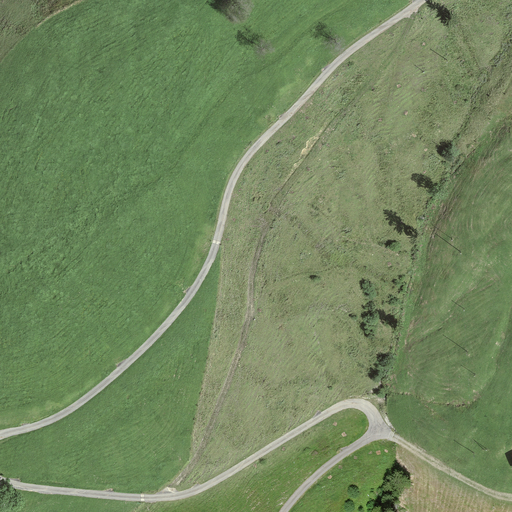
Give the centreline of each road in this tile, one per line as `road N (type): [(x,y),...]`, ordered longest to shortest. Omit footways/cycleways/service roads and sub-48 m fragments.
road 1 (track): [(422,0),(332,65),(243,161),(206,270),(143,348),(58,415),(0,435)]
road 2 (track): [(165,497),(199,451),(237,358),(263,231),(278,199),(397,46),(414,5)]
road 3 (track): [(0,481),(180,495),(353,402),(372,413),(372,434),(283,511)]
road 4 (track): [(375,427),(488,492),(511,496)]
